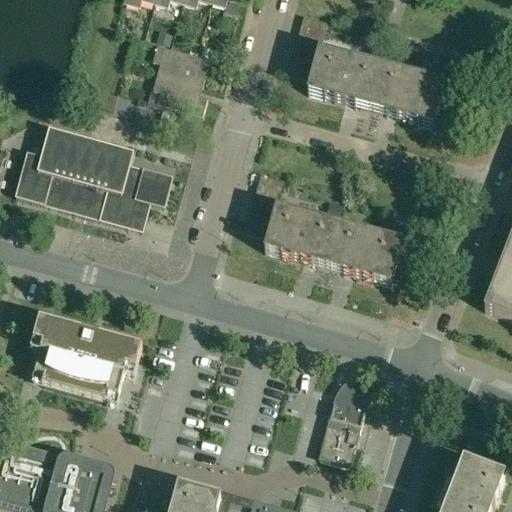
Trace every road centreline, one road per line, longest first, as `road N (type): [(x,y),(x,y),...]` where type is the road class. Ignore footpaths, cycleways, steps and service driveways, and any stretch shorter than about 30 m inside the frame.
road 1 (residential): [(485,185),(238,118)]
road 2 (unclassified): [(200,305),(425,370)]
road 3 (unclassified): [(0,252),(200,305)]
road 4 (residential): [(425,370),(485,185)]
road 5 (residential): [(200,305),(238,118)]
road 6 (unclassified): [(389,511),(425,370)]
road 7 (residential): [(238,118),(271,0)]
